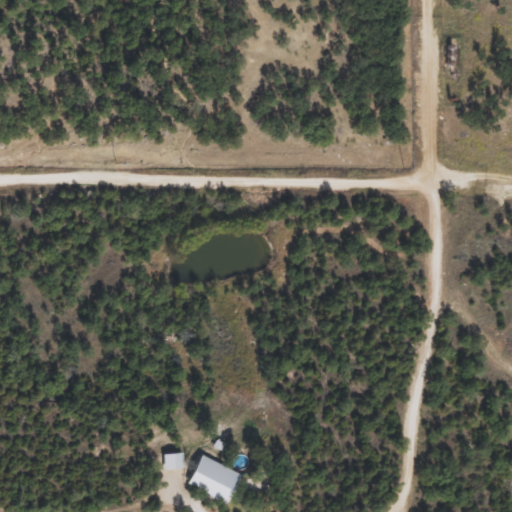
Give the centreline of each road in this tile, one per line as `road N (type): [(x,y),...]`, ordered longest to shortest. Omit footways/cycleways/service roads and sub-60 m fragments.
road 1 (residential): [(450,158),(0,163)]
road 2 (residential): [(450,158),(448,0)]
